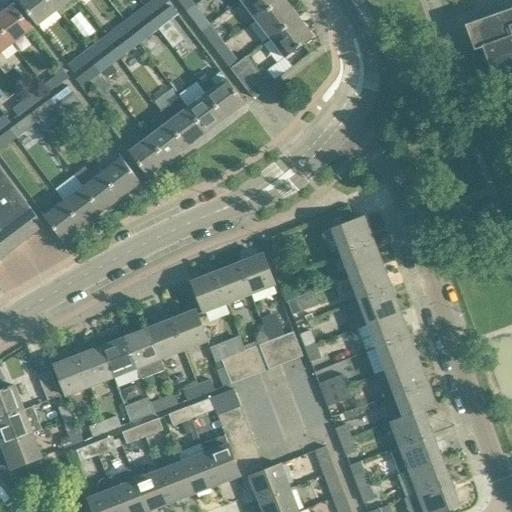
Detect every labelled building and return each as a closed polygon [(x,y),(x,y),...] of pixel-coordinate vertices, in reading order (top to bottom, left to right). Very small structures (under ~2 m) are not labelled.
[(57,10),(48,0),(22,0),(20,1),(19,0),(18,1),(37,25),(38,24),(56,11),(57,10)] [(48,0),(57,10),(69,0),(48,0)] [(151,15),(170,0),(169,0),(153,0),(144,7),(151,15)] [(195,6),(190,0),(177,0),(187,12),(195,6)] [(256,20),(281,0),(241,0),(256,20)] [(270,39),(298,17),(288,5),(287,6),(282,0),(281,0),(256,20),(270,39)] [(13,4),(0,14),(0,27),(12,44),(32,29),(13,4)] [(172,6),(152,21),(158,29),(159,29),(173,48),(184,40),(169,21),(178,14),(172,6)] [(209,25),(195,6),(187,12),(201,31),(209,25)] [(132,29),(151,15),(144,7),(125,21),(132,29)] [(511,8),(466,25),(475,50),(483,47),(484,47),(494,75),(493,75),(493,76),(511,69),(511,8)] [(299,18),(298,17),(270,39),(285,58),(313,37),(303,24),(302,25),(297,19),(299,18)] [(112,44),(132,29),(125,21),(106,36),(112,44)] [(151,35),(158,29),(152,21),(133,36),(139,44),(140,43),(152,55),(161,46),(151,35)] [(224,44),(209,25),(201,31),(216,50),(224,44)] [(0,53),(12,44),(0,27),(0,53)] [(93,58),(112,44),(106,36),(87,50),(93,58)] [(120,59),(139,44),(133,36),(114,51),(120,59)] [(238,62),(224,44),(216,50),(230,69),(248,56),(248,55),(238,62)] [(74,73),(93,58),(87,50),(68,65),(74,73)] [(101,73),(120,59),(114,51),(94,65),(101,73)] [(258,69),(248,56),(230,69),(248,91),(265,78),(258,69)] [(112,89),(106,80),(101,73),(94,65),(75,80),(81,88),(90,81),(101,97),(112,89)] [(63,70),(44,85),(49,92),(69,77),(63,70)] [(221,72),(211,79),(217,86),(206,94),(225,119),(237,109),(236,108),(243,103),(244,105),(245,104),(221,72)] [(44,85),(24,100),(30,107),(49,92),(44,85)] [(68,86),(48,101),(54,109),(55,109),(67,125),(86,110),(74,94),(68,86)] [(225,119),(206,94),(187,108),(206,133),(218,123),(217,122),(223,118),(224,119),(225,119)] [(24,100),(12,109),(17,116),(30,107),(24,100)] [(46,115),(54,109),(48,101),(28,116),(35,124),(36,123),(43,133),(54,125),(46,115)] [(205,134),(206,133),(187,108),(168,123),(187,148),(199,138),(198,137),(204,132),(205,134)] [(4,115),(0,118),(0,129),(10,122),(4,115)] [(15,138),(35,124),(28,116),(9,130),(15,138)] [(186,148),(187,148),(168,123),(149,137),(168,162),(180,152),(179,151),(185,146),(186,148)] [(0,149),(15,138),(9,130),(0,137),(0,149)] [(167,162),(168,162),(149,137),(129,152),(148,177),(161,167),(160,166),(166,161),(167,162)] [(121,158),(102,173),(120,198),(121,197),(120,196),(131,188),(132,189),(140,183),(121,158)] [(43,226),(29,207),(0,167),(0,228),(1,228),(10,221),(19,214),(34,233),(43,226)] [(120,198),(102,173),(83,187),(101,212),(102,212),(101,211),(112,202),(113,203),(120,198)] [(93,218),(101,212),(83,187),(63,202),(82,226),(83,226),(82,225),(93,217),(93,218)] [(82,226),(63,202),(44,217),(62,241),(63,241),(63,240),(74,231),(74,232),(82,226)] [(34,233),(19,214),(10,221),(24,240),(34,233)] [(332,229),(341,253),(374,241),(365,217),(332,229)] [(24,240),(10,221),(1,228),(15,247),(24,240)] [(15,247),(1,228),(0,228),(0,246),(6,254),(15,247)] [(383,264),(374,241),(341,253),(350,277),(383,264)] [(279,249),(269,253),(275,267),(285,263),(279,249)] [(263,254),(239,263),(251,294),(275,285),(263,254)] [(251,294),(239,263),(215,272),(227,303),(251,294)] [(392,288),(383,264),(350,277),(359,300),(392,288)] [(227,303),(215,272),(191,281),(203,313),(227,303)] [(282,287),(287,301),(298,297),(292,283),(282,287)] [(401,311),(392,288),(359,300),(368,324),(401,311)] [(303,311),(298,297),(287,301),(293,315),(303,311)] [(196,310),(172,319),(184,350),(208,341),(196,310)] [(410,335),(401,311),(368,324),(377,348),(410,335)] [(184,350),(172,319),(148,328),(160,359),(184,350)] [(160,359),(148,328),(125,337),(137,368),(141,380),(165,371),(160,359)] [(310,330),(300,334),(305,348),(316,344),(310,330)] [(282,336),(291,360),(303,356),(293,332),(282,336)] [(419,359),(410,335),(377,348),(386,371),(419,359)] [(271,341),(280,365),(291,360),(282,336),(271,341)] [(137,368),(125,337),(101,346),(113,377),(137,368)] [(259,345),(269,369),(280,365),(271,341),(259,345)] [(305,348),(311,361),(321,358),(316,344),(305,348)] [(113,377),(101,346),(78,356),(90,387),(113,377)] [(256,347),(244,351),(254,375),(265,371),(256,347)] [(254,375),(244,351),(233,355),(242,379),(254,375)] [(231,384),(242,379),(233,355),(222,360),(231,384)] [(90,387),(78,356),(54,365),(66,396),(90,387)] [(427,382),(419,359),(386,371),(394,395),(427,382)] [(39,376),(48,400),(60,396),(50,372),(39,376)] [(319,383),(323,395),(347,385),(343,374),(319,383)] [(197,385),(201,395),(215,390),(211,380),(197,385)] [(437,406),(427,382),(394,395),(403,418),(404,418),(424,410),(424,411),(437,406)] [(201,395),(197,385),(184,390),(188,401),(201,395)] [(352,397),(347,385),(323,395),(328,406),(352,397)] [(0,391),(0,418),(24,410),(15,386),(0,391)] [(173,394),(150,403),(155,414),(177,405),(173,394)] [(155,414),(150,403),(148,397),(125,406),(131,423),(155,414)] [(210,398),(186,407),(191,419),(215,410),(210,398)] [(59,408),(64,421),(74,418),(69,404),(59,408)] [(217,415),(222,429),(245,420),(240,406),(217,415)] [(191,419),(186,407),(169,414),(173,426),(191,419)] [(33,433),(24,410),(0,418),(0,439),(2,445),(33,433)] [(433,434),(424,411),(424,410),(404,418),(403,418),(391,422),(400,447),(433,434)] [(336,428),(341,442),(351,438),(342,414),(332,418),(336,428)] [(117,416),(104,421),(108,432),(121,426),(117,416)] [(80,431),(74,418),(64,421),(69,435),(80,431)] [(158,418),(140,425),(145,437),(163,430),(158,418)] [(250,432),(245,420),(222,429),(227,441),(250,432)] [(108,432),(104,421),(90,427),(94,437),(108,432)] [(145,437),(140,425),(122,432),(127,444),(145,437)] [(232,454),(255,445),(250,432),(227,441),(228,444),(232,454)] [(42,457),(33,433),(2,445),(11,469),(42,457)] [(442,458),(433,434),(400,447),(409,470),(442,458)] [(112,436),(94,443),(99,455),(117,448),(112,436)] [(357,452),(351,438),(341,442),(346,455),(357,452)] [(99,455),(94,443),(76,450),(81,462),(99,455)] [(237,466),(232,454),(228,444),(204,453),(216,484),(240,475),(237,466)] [(260,457),(255,445),(232,454),(237,466),(260,457)] [(315,451),(325,475),(335,471),(326,447),(315,451)] [(216,484),(204,453),(181,462),(193,493),(216,484)] [(265,470),(260,457),(237,466),(240,475),(242,479),(250,476),(265,470)] [(450,481),(442,458),(409,470),(418,494),(450,481)] [(193,493),(181,462),(158,471),(170,502),(193,493)] [(281,464),(265,470),(250,476),(259,500),(290,488),(281,464)] [(170,502),(158,471),(135,480),(147,511),(170,502)] [(344,494),(335,471),(325,475),(334,498),(344,494)] [(354,475),(359,489),(369,485),(364,471),(354,475)] [(144,511),(147,511),(135,480),(112,489),(120,511),(144,511)] [(442,511),(460,505),(450,481),(418,494),(424,511),(442,511)] [(375,499),(369,485),(359,489),(364,502),(375,499)] [(298,511),(299,511),(290,488),(259,500),(263,511),(298,511)] [(120,511),(112,489),(88,498),(93,511),(120,511)] [(350,511),(344,494),(334,498),(338,511),(350,511)]
